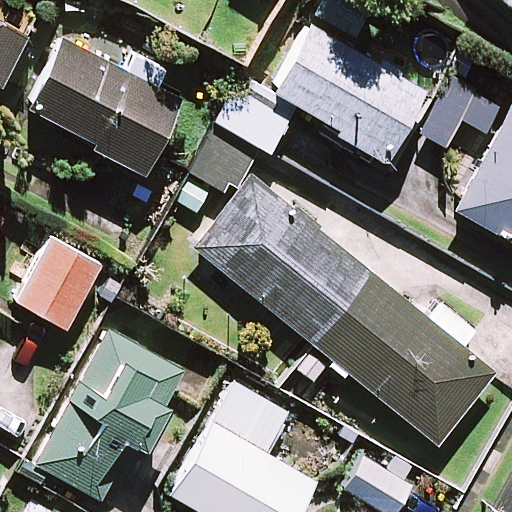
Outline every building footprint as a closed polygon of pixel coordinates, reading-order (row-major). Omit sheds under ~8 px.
[(368,0),(317,0),(311,12),(350,34),(368,0)] [(511,0),(497,0),(511,13),(511,0)] [(0,57),(16,30),(0,21),(0,57)] [(414,84),(304,22),(267,88),(329,123),(326,128),(374,156),(414,84)] [(169,92),(55,34),(20,102),(82,134),(79,140),(131,166),(169,92)] [(456,119),(478,133),(497,102),(448,72),(414,127),(441,144),(456,119)] [(282,112),(230,85),(212,121),(263,148),(282,112)] [(511,86),(448,203),(511,238),(511,86)] [(169,197),(195,212),(210,187),(218,192),(223,184),(229,188),(251,149),(210,126),(169,197)] [(421,316),(249,177),(192,248),(428,439),(485,369),(454,343),(468,326),(435,300),(421,316)] [(94,260),(43,232),(8,295),(59,323),(94,260)] [(130,455),(118,448),(124,438),(130,442),(174,368),(104,328),(28,458),(95,497),(111,469),(119,473),(130,455)] [(285,401),(232,370),(162,488),(203,511),(291,511),(287,509),(306,477),(258,448),(285,401)] [(384,511),(404,482),(355,452),(336,483),(382,511),(384,511)]
